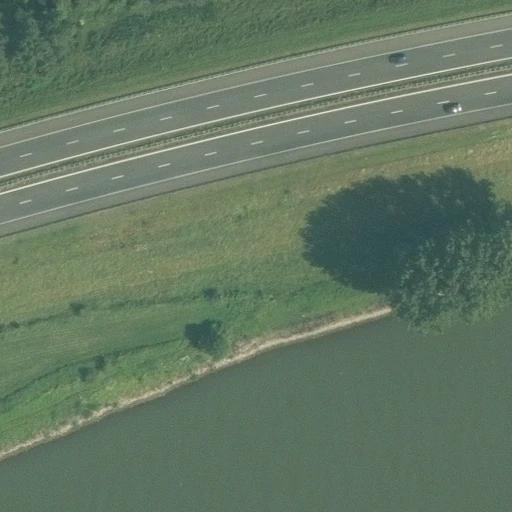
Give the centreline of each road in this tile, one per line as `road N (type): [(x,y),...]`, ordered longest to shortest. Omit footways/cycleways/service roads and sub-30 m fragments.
road 1 (motorway): [(0,215),(409,110),(511,92)]
road 2 (motorway): [(511,47),(0,165)]
